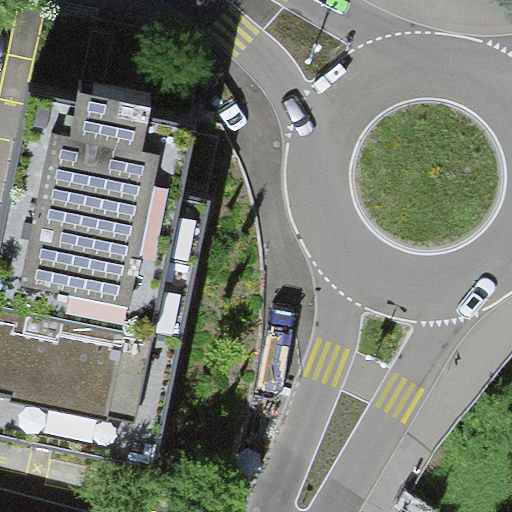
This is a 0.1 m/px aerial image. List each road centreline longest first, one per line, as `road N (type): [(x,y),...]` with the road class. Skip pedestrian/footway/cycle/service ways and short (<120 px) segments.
road 1 (residential): [(332,256),(332,335),(276,511)]
road 2 (residential): [(334,511),(456,292)]
road 3 (residential): [(208,0),(270,69),(311,143)]
road 4 (residential): [(423,64),(354,85),(311,143)]
road 5 (residential): [(332,256),(388,292),(456,292)]
road 6 (residential): [(423,64),(309,0)]
